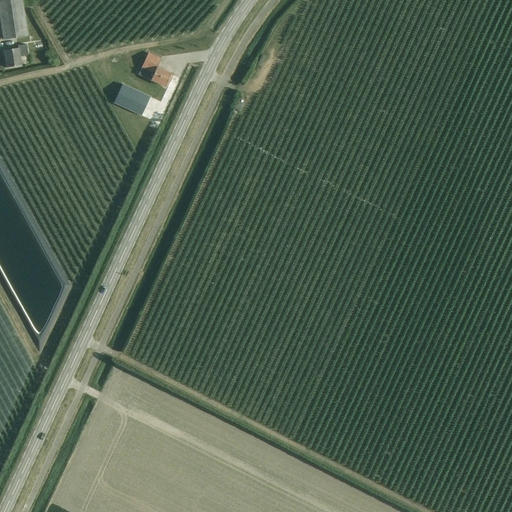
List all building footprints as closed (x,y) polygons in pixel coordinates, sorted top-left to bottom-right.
[(0,0),(0,18),(3,39),(27,36),(21,0),(0,0)] [(37,48),(44,46),(42,40),(35,41),(37,48)] [(28,56),(26,44),(18,46),(18,48),(4,50),(7,68),(21,65),(20,57),(28,56)] [(171,74),(160,69),(157,68),(161,59),(149,53),(142,67),(154,73),(151,80),(165,87),(171,74)] [(114,103),(141,115),(150,97),(123,84),(114,103)]
